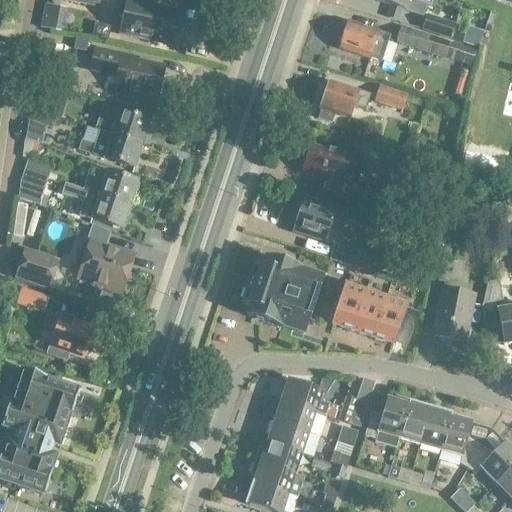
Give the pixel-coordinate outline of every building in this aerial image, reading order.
[(61,0),(61,1),(98,9),(100,0),(61,0)] [(151,0),(120,0),(117,17),(124,19),(120,36),(151,43),(152,38),(170,42),(173,27),(175,28),(177,18),(175,17),(176,13),(155,9),(157,1),(151,0)] [(371,0),(422,17),(426,5),(410,0),(371,0)] [(428,18),(424,30),(451,38),(455,26),(428,18)] [(341,37),(339,43),(342,47),(341,46),(340,49),(369,58),(380,61),(388,37),(378,33),(378,32),(349,22),(347,27),(345,26),(343,33),(345,34),(345,36),(341,37)] [(106,40),(109,29),(95,26),(93,37),(106,40)] [(452,43),(400,26),(395,42),(447,59),(470,66),(475,50),(452,43)] [(483,32),(467,27),(462,43),(478,48),(483,32)] [(95,52),(90,72),(118,78),(115,92),(116,93),(115,97),(135,101),(136,97),(158,101),(164,71),(162,70),(160,68),(153,67),(150,68),(137,65),(138,61),(95,52)] [(347,53),(342,66),(375,78),(379,66),(347,53)] [(399,53),(396,61),(442,73),(444,65),(399,53)] [(460,98),(468,73),(460,71),(452,95),(460,98)] [(320,109),(317,120),(332,125),(335,114),(349,118),(353,106),(364,110),(369,94),(357,90),(357,92),(329,82),(320,109)] [(407,96),(380,88),(375,103),(403,111),(407,96)] [(32,110),(56,118),(60,106),(36,98),(32,110)] [(56,118),(32,110),(28,122),(52,130),(56,118)] [(402,128),(405,119),(377,110),(375,119),(402,128)] [(111,136),(141,146),(149,122),(119,112),(114,126),(89,118),(86,128),(99,132),(111,136)] [(111,136),(99,132),(94,146),(81,141),(78,151),(133,169),(141,146),(111,136)] [(415,135),(409,138),(407,145),(410,151),(417,153),(423,149),(425,143),(422,137),(415,135)] [(304,152),(300,166),(305,168),(303,173),(325,180),(324,185),(321,184),(316,199),(357,210),(361,196),(349,192),(350,187),(359,156),(327,147),(326,152),(310,147),(309,153),(304,152)] [(24,171),(48,179),(52,167),(28,159),(24,171)] [(99,197),(130,207),(138,183),(91,167),(86,180),(83,191),(99,197)] [(48,179),(24,171),(20,183),(44,191),(48,179)] [(99,197),(83,191),(65,185),(62,194),(84,202),(79,217),(122,231),(130,207),(99,197)] [(18,193),(17,200),(27,203),(31,192),(20,188),(18,193)] [(329,260),(347,266),(347,265),(367,271),(372,258),(336,246),(344,222),(374,232),(378,219),(342,209),(339,218),(302,206),(298,218),(295,217),(292,227),(295,228),(293,232),(334,246),(329,260)] [(121,298),(134,261),(135,258),(90,242),(76,283),(121,298)] [(446,285),(452,252),(439,250),(433,283),(446,285)] [(25,251),(21,263),(15,281),(50,292),(60,263),(25,251)] [(299,271),(265,260),(262,269),(254,267),(249,282),(252,283),(249,291),(246,290),(242,305),(250,307),(247,317),(281,328),(304,335),(322,280),(322,279),(299,271)] [(511,303),(503,305),(499,281),(487,283),(482,307),(486,328),(487,328),(499,326),(502,343),(503,346),(511,344),(511,303)] [(365,293),(344,286),(331,326),(352,332),(365,293)] [(21,290),(17,303),(15,307),(44,316),(49,299),(21,290)] [(442,291),(433,338),(464,344),(473,297),(442,291)] [(386,299),(365,293),(352,332),(372,339),(386,299)] [(406,306),(386,299),(372,339),(393,346),(406,306)] [(44,325),(55,329),(47,355),(66,362),(69,352),(85,358),(86,354),(89,355),(92,346),(89,345),(94,332),(73,325),(74,321),(60,316),(59,318),(47,314),(44,325)] [(21,371),(13,396),(71,416),(79,391),(47,380),(21,371)] [(280,402),(281,403),(315,414),(327,418),(328,415),(334,417),(337,408),(319,401),(322,393),(288,382),(286,386),(285,386),(280,402)] [(10,403),(2,427),(4,427),(6,422),(37,433),(37,432),(62,440),(71,416),(71,417),(71,416),(13,396),(11,403),(10,403)] [(350,425),(357,403),(358,401),(347,397),(339,421),(350,425)] [(399,441),(410,404),(399,401),(398,404),(387,401),(382,417),(371,414),(364,438),(376,441),(375,445),(396,451),(399,441)] [(281,403),(274,423),(308,434),(315,414),(281,403)] [(357,403),(350,425),(360,429),(368,406),(357,403)] [(430,410),(410,404),(399,441),(420,447),(430,410)] [(451,416),(430,410),(420,447),(440,453),(451,416)] [(451,416),(440,453),(461,459),(459,466),(467,470),(491,431),(460,422),(461,419),(451,416)] [(4,427),(2,427),(2,429),(27,437),(24,446),(7,440),(2,455),(0,459),(0,479),(45,492),(52,472),(52,471),(57,457),(50,454),(53,446),(60,448),(62,440),(37,432),(37,433),(6,422),(4,427)] [(308,434),(274,423),(267,443),(301,455),(308,434)] [(491,431),(467,470),(475,475),(480,470),(496,486),(511,469),(511,452),(505,445),(491,431)] [(347,434),(344,446),(352,448),(356,436),(347,434)] [(259,447),(254,462),(295,475),(301,455),(267,443),(265,449),(259,447)] [(344,446),(337,466),(345,469),(352,448),(344,446)] [(336,466),(330,464),(314,459),(311,469),(332,476),(336,466)] [(295,475),(254,462),(250,476),(255,478),(253,484),(288,495),(299,499),(306,478),(295,475)] [(329,479),(327,485),(338,489),(345,469),(337,466),(332,480),(329,479)] [(511,500),(511,469),(496,486),(511,501),(511,500)] [(409,485),(412,474),(400,470),(396,481),(409,485)] [(440,470),(438,477),(459,481),(460,474),(440,470)] [(412,474),(409,485),(421,488),(424,477),(412,474)] [(281,511),(288,495),(253,484),(252,484),(244,505),(264,511),(281,511)] [(419,501),(421,490),(390,484),(388,495),(419,501)] [(326,497),(323,507),(332,510),(338,489),(327,485),(323,496),(326,497)]
